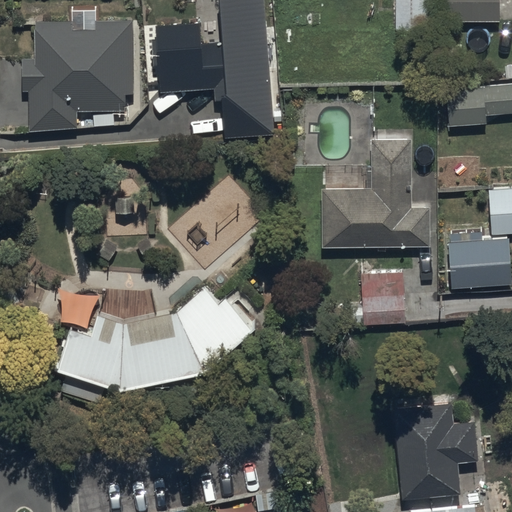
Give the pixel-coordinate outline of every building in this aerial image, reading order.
[(199,21),(156,24),(157,35),(151,36),(153,65),(157,65),(159,91),(214,87),(215,99),(222,98),(225,135),(272,132),(261,0),(218,0),(221,40),(201,42),(199,21)] [(426,0),(394,0),(395,30),(427,30),(426,0)] [(499,0),(445,0),(446,19),(500,19),(499,0)] [(35,57),(22,57),(22,90),(29,89),(29,131),(77,126),(77,110),(125,109),(125,92),(133,92),(132,19),(96,20),(96,27),(72,27),(72,19),(35,19),(35,57)] [(511,112),(511,81),(444,86),(447,126),(485,124),(485,115),(511,112)] [(411,137),(371,138),(372,186),(321,186),(322,246),(429,245),(429,206),(411,207),(411,137)] [(511,232),(511,187),(489,189),(492,233),(511,232)] [(508,236),(448,240),(452,287),(511,282),(508,236)] [(403,269),(360,271),(362,324),(405,323),(403,269)] [(219,301),(204,285),(177,310),(124,322),(98,314),(92,335),(71,328),(56,369),(119,390),(205,371),(254,327),(226,295),(219,301)] [(504,382),(511,381),(511,316),(500,317),(504,382)] [(453,422),(451,401),(393,406),(402,498),(460,492),(457,461),(478,459),(474,420),(453,422)] [(477,511),(477,500),(410,505),(410,511),(477,511)]
